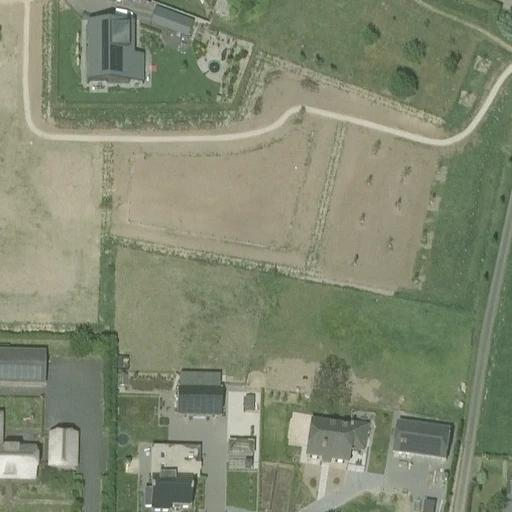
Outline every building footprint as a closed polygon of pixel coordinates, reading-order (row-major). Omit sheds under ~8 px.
[(237,0),(217,0),(212,13),(231,20),(238,0),(237,0)] [(187,40),(192,25),(172,18),(167,33),(187,40)] [(126,61),(133,61),(133,25),(131,25),(131,27),(107,27),(107,25),(86,25),(86,85),(88,85),(88,82),(106,82),(106,85),(126,85),(126,61)] [(43,355),(0,354),(0,385),(43,386),(43,355)] [(176,419),(220,420),(221,392),(177,391),(176,419)] [(272,413),(299,414),(300,395),(272,395),(272,413)] [(309,435),(305,459),(338,464),(347,466),(348,458),(349,452),(363,455),(368,427),(350,425),(349,429),(319,424),(311,423),(309,435)] [(450,434),(398,425),(393,456),(445,464),(450,434)] [(49,469),(73,470),(74,438),(50,437),(49,469)] [(287,446),(251,445),(250,485),(286,487),(286,477),(296,477),(296,459),(287,458),(287,446)] [(0,479),(33,481),(34,453),(0,451),(0,479)] [(151,479),(150,494),(144,494),(144,509),(150,510),(149,511),(169,511),(170,510),(190,511),(191,480),(197,480),(197,452),(168,451),(168,479),(151,479)]
